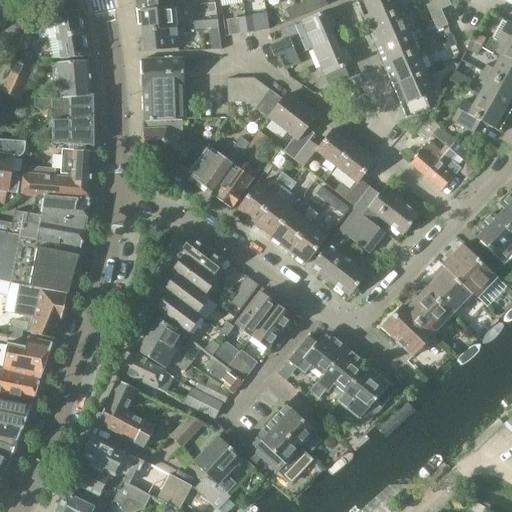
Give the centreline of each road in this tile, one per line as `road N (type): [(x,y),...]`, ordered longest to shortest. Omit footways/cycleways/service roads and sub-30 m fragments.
road 1 (tertiary): [(16,511),(58,417),(106,268),(117,199)]
road 2 (residential): [(312,307),(182,216),(117,199)]
road 3 (tertiary): [(117,199),(122,122),(101,0)]
road 4 (residential): [(370,144),(233,51)]
road 5 (residential): [(370,144),(389,116),(340,0)]
road 6 (residential): [(344,324),(364,316),(460,217)]
road 7 (residential): [(221,425),(312,307)]
